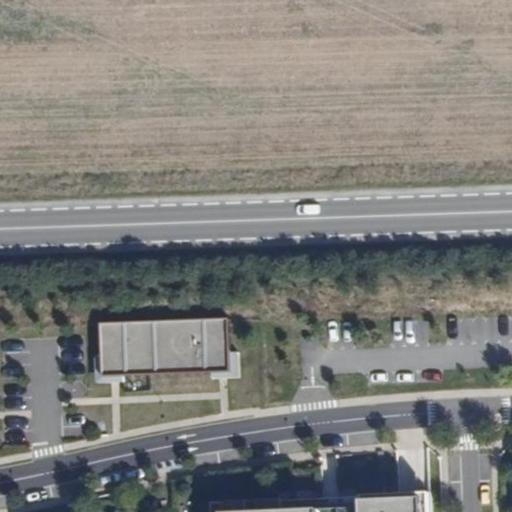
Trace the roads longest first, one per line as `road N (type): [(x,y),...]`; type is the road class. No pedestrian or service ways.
road 1 (primary): [(511,212),(0,228)]
road 2 (residential): [(467,412),(237,436),(0,480)]
